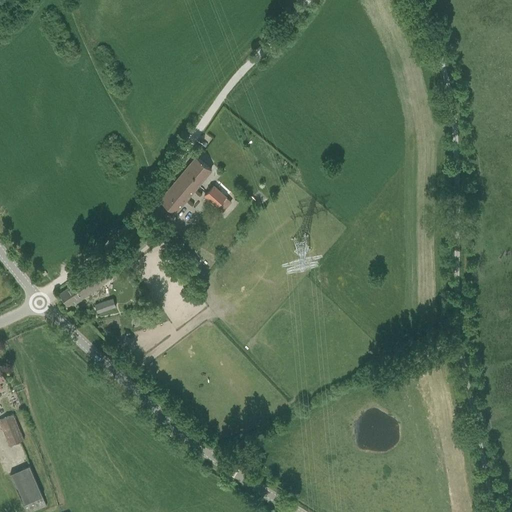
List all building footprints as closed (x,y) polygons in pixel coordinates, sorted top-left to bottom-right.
[(196,157),(159,200),(175,213),(211,169),(196,157)] [(213,186),(204,195),(217,206),(226,197),(213,186)] [(164,229),(158,234),(166,246),(173,242),(164,229)] [(119,254),(123,259),(145,242),(141,237),(119,254)] [(187,247),(178,253),(190,269),(199,263),(187,247)] [(60,293),(67,305),(73,300),(75,303),(111,278),(101,263),(60,293)] [(107,300),(94,304),(97,313),(110,308),(107,300)] [(13,414),(0,418),(0,426),(8,446),(23,440),(16,422),(13,414)] [(10,474),(26,511),(29,511),(46,505),(29,465),(10,474)]
